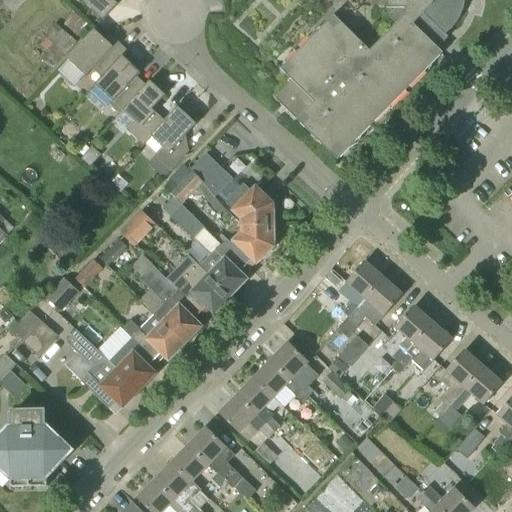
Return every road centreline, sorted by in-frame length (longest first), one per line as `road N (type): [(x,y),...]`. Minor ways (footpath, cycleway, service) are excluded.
road 1 (residential): [(72,511),(355,211)]
road 2 (residential): [(355,211),(180,42),(178,10)]
road 3 (residential): [(355,211),(511,45)]
road 4 (residential): [(511,351),(355,211)]
